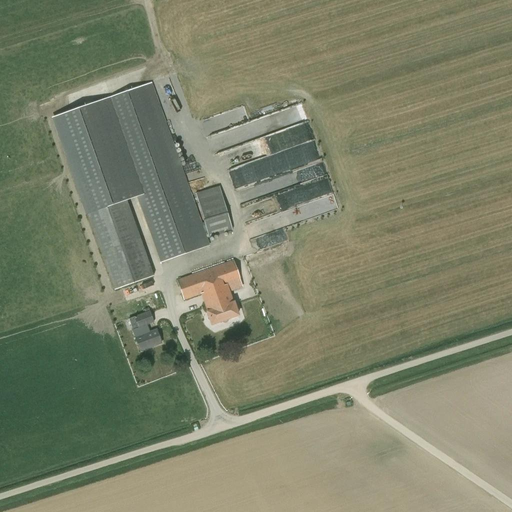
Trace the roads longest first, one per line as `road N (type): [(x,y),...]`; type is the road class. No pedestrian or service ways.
road 1 (unclassified): [(9,511),(354,398)]
road 2 (unclassified): [(511,506),(354,398)]
road 3 (unclassified): [(511,347),(354,398)]
